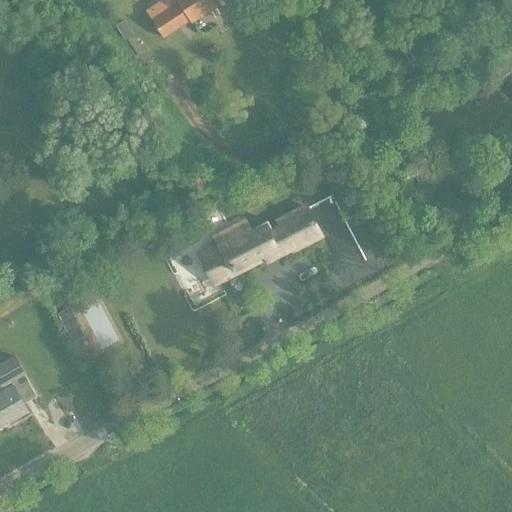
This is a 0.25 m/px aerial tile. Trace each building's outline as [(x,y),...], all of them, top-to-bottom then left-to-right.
[(150,18),(162,36),(189,19),(190,21),(217,4),(214,0),(176,0),(177,1),(150,18)] [(511,57),(497,69),(508,83),(511,79),(511,57)] [(325,209),(317,214),(312,203),(293,213),(289,206),(260,221),(264,228),(244,238),(258,265),(295,246),(294,243),(319,230),(324,238),(364,217),(350,191),(323,204),(325,209)] [(283,308),(268,312),(272,328),(287,324),(283,308)] [(81,340),(67,313),(53,321),(67,348),(81,340)] [(0,363),(0,383),(1,385),(23,373),(13,356),(0,363)] [(0,424),(26,410),(12,386),(0,392),(0,424)]
